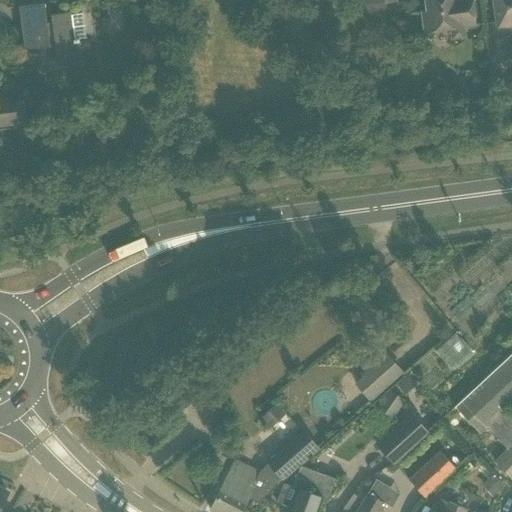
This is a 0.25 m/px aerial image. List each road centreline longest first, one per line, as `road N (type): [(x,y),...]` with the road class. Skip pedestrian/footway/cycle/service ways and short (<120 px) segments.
road 1 (secondary): [(246,227),(511,191)]
road 2 (secondary): [(246,227),(201,225),(144,240),(14,314)]
road 3 (secondary): [(33,341),(119,284),(246,227)]
road 4 (tertiary): [(2,414),(88,496),(123,507)]
road 5 (tertiary): [(123,507),(28,392)]
